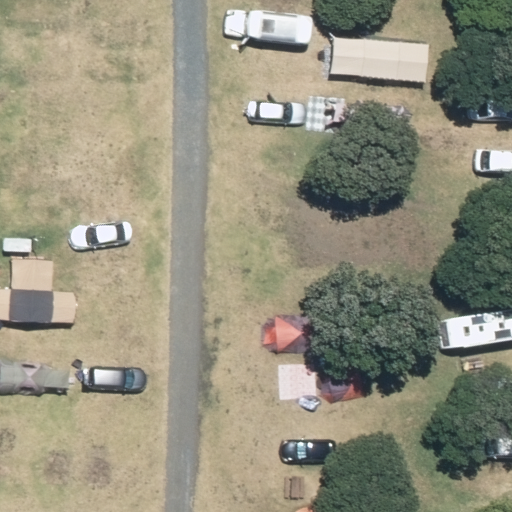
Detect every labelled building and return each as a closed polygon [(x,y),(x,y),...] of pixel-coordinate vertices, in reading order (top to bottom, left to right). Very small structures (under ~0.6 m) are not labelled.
[(41,30),(24,30),(24,0),(0,0),(0,63),(40,64),(41,30)] [(56,111),(0,109),(0,146),(55,148),(56,111)] [(32,205),(70,205),(70,171),(0,169),(0,234),(31,235),(32,205)] [(0,391),(95,394),(96,364),(80,364),(81,334),(0,331),(0,391)] [(324,403),(253,400),(251,435),(322,438),(324,403)] [(0,409),(0,482),(18,483),(21,411),(0,409)] [(61,511),(62,490),(0,489),(0,511),(61,511)]
